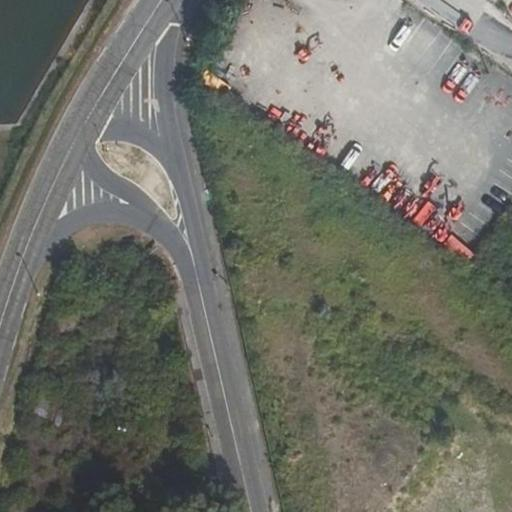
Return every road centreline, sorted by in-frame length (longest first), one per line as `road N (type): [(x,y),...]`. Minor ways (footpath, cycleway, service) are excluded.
road 1 (tertiary): [(245,511),(187,239),(93,107)]
road 2 (secondary): [(0,325),(23,251),(93,107)]
road 3 (secondary): [(93,107),(165,0)]
